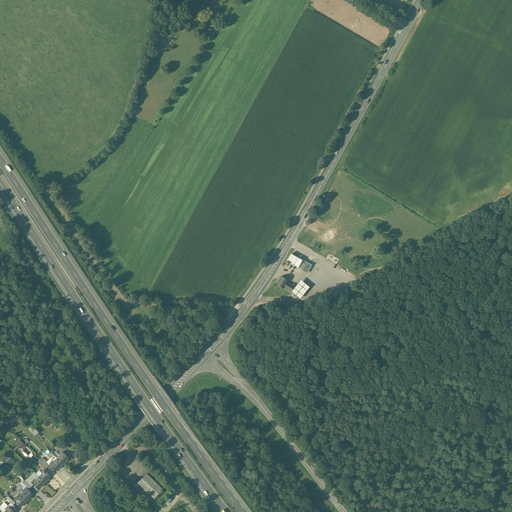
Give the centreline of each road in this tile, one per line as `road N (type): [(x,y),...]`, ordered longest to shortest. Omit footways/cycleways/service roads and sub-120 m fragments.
road 1 (motorway): [(241,511),(0,157)]
road 2 (tertiary): [(422,0),(289,241),(213,346)]
road 3 (motorway): [(0,179),(226,511)]
road 4 (track): [(0,120),(122,298),(240,315)]
road 5 (secondary): [(204,356),(72,492)]
road 6 (motorway): [(250,393),(342,511)]
